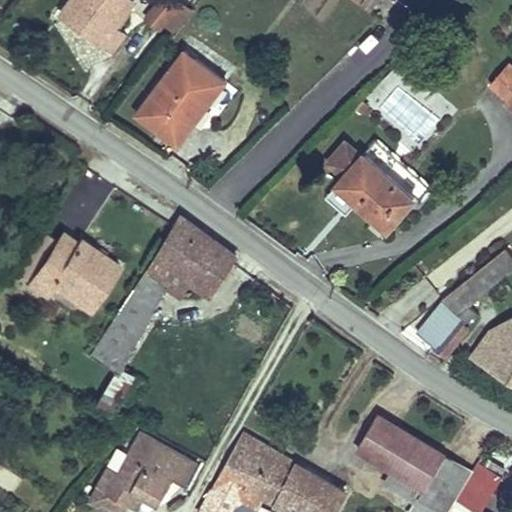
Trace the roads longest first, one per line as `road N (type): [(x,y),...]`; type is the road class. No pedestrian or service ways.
road 1 (residential): [(511,425),(0,71)]
road 2 (unknown): [(198,211),(438,0)]
road 3 (unknown): [(511,222),(382,338)]
